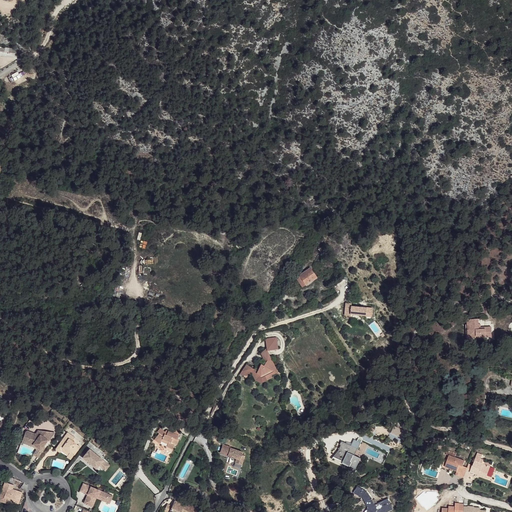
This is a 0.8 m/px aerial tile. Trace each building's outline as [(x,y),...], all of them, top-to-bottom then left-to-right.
[(22,70),(14,76),(17,80),(25,74),(22,70)] [(332,256),(324,245),(318,249),(322,254),(323,253),(327,260),(332,256)] [(310,268),(299,275),(305,285),(316,277),(310,268)] [(299,275),(296,277),(302,287),(305,285),(299,275)] [(351,303),(346,303),(345,316),(350,316),(350,314),(366,315),(365,316),(371,317),(372,308),(367,307),(367,308),(351,306),(351,303)] [(338,323),(341,321),(336,312),(333,314),(338,323)] [(477,319),(465,320),(467,339),(473,339),(479,337),(480,339),(485,338),(485,337),(490,337),(490,327),(480,328),(480,324),(478,324),(477,319)] [(276,337),(270,338),(271,339),(270,340),(272,342),(273,344),(274,350),(278,349),(276,337)] [(270,338),(265,339),(266,348),(267,351),(274,350),(273,344),(272,342),(270,340),(271,339),(270,338)] [(271,359),(267,351),(266,348),(261,353),(264,362),(266,362),(271,359)] [(247,364),(242,371),(248,376),(251,372),(256,374),(255,377),(258,378),(260,377),(262,377),(265,376),(277,370),(271,359),(266,362),(264,365),(261,364),(258,371),(253,368),(247,364)] [(256,374),(251,372),(255,381),(261,383),(273,377),(272,375),(277,373),(278,374),(279,374),(277,370),(265,376),(266,378),(262,380),(258,378),(255,377),(256,374)] [(160,428),(158,429),(177,439),(179,436),(179,434),(179,433),(183,428),(175,422),(171,427),(173,429),(171,432),(166,430),(165,431),(160,428)] [(175,445),(176,445),(178,440),(177,440),(177,439),(158,429),(157,432),(159,433),(154,440),(159,444),(161,442),(162,440),(168,442),(167,444),(167,446),(167,447),(168,448),(172,450),(175,445)] [(25,432),(22,440),(33,444),(39,449),(42,451),(45,447),(44,446),(48,440),(49,440),(55,433),(38,430),(35,434),(27,431),(25,432)] [(76,438),(69,433),(67,436),(67,437),(65,440),(65,439),(57,449),(61,452),(62,450),(64,447),(71,452),(69,455),(73,458),(81,447),(74,441),(76,438)] [(340,445),(341,445),(336,458),(344,461),(343,462),(351,467),(348,472),(354,476),(358,469),(357,468),(361,458),(354,455),(357,449),(358,449),(361,442),(354,439),(351,446),(342,441),(340,445)] [(33,444),(22,440),(22,442),(33,446),(37,450),(39,449),(33,444)] [(223,444),(220,453),(237,459),(235,463),(242,465),(245,456),(242,455),(243,452),(230,448),(230,447),(223,444)] [(39,449),(37,450),(33,454),(38,457),(42,451),(39,449)] [(103,460),(90,450),(83,459),(96,469),(99,466),(103,460)] [(478,452),(471,471),(471,476),(474,475),(475,473),(478,474),(479,472),(487,475),(491,466),(482,463),(484,460),(484,459),(481,458),(483,454),(478,452)] [(450,455),(446,463),(454,467),(453,469),(457,470),(456,473),(460,475),(464,466),(464,465),(466,460),(455,457),(450,455)] [(103,460),(99,466),(105,471),(110,465),(103,460)] [(15,486),(6,483),(1,497),(7,499),(14,502),(14,503),(19,505),(23,494),(16,491),(15,492),(13,491),(13,490),(15,486)] [(87,485),(83,483),(79,491),(87,494),(84,503),(91,506),(95,496),(105,500),(108,494),(90,486),(89,488),(86,487),(87,485)] [(354,493),(363,498),(367,491),(358,486),(354,493)] [(365,502),(372,499),(367,491),(363,498),(365,502)] [(95,496),(91,506),(92,507),(96,499),(108,504),(112,496),(108,494),(105,500),(95,496)] [(365,502),(368,509),(366,511),(386,511),(393,509),(388,499),(389,499),(389,498),(375,505),(372,499),(365,502)] [(187,506),(174,501),(172,506),(169,511),(179,511),(180,511),(179,511),(196,511),(198,508),(188,504),(187,506)] [(462,511),(463,505),(463,504),(455,503),(455,506),(451,506),(451,508),(448,508),(442,507),(441,511),(462,511)]
